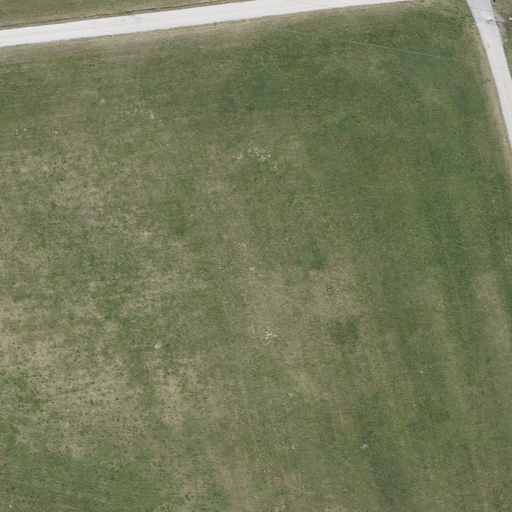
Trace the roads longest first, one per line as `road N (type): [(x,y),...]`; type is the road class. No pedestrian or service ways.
road 1 (track): [(340,0),(0,39)]
road 2 (track): [(511,116),(477,0)]
